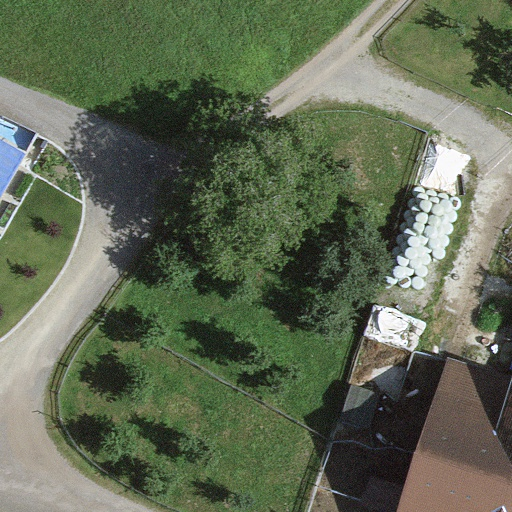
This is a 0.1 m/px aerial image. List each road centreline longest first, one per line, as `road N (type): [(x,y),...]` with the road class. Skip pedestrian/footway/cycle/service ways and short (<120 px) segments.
road 1 (track): [(351,50),(155,210),(0,432)]
road 2 (track): [(0,94),(146,161),(155,210)]
